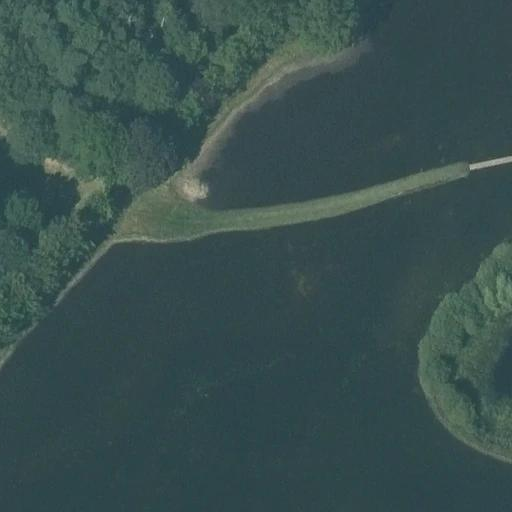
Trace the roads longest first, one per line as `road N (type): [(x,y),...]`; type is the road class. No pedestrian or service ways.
road 1 (track): [(268,0),(112,166)]
road 2 (track): [(112,166),(0,282)]
